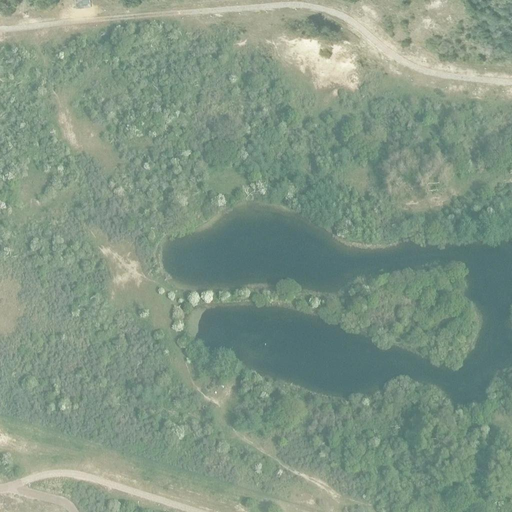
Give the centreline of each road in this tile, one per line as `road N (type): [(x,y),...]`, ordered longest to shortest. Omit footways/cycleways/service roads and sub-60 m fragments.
road 1 (track): [(511,86),(415,72),(325,5),(305,2),(0,25)]
road 2 (track): [(372,511),(219,425),(217,394)]
road 3 (track): [(0,489),(79,475),(197,511)]
